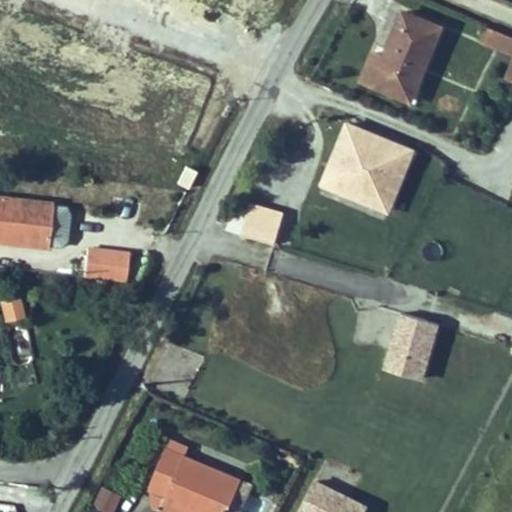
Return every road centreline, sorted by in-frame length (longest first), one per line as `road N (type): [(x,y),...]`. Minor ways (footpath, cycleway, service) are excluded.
road 1 (residential): [(320,0),(252,113),(75,484)]
road 2 (unknown): [(278,69),(456,157),(490,164),(511,154)]
